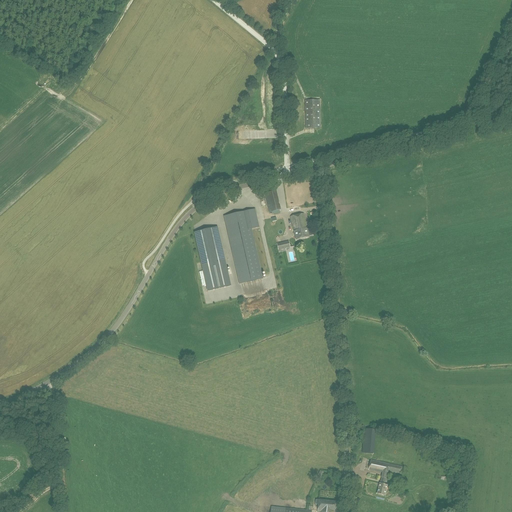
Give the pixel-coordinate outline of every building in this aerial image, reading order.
[(321,128),(320,100),(305,100),(306,128),(321,128)] [(277,191),(265,193),(269,213),(274,212),(274,215),(280,213),(280,210),(281,210),(277,191)] [(254,209),(225,216),(240,283),(263,278),(251,229),(259,227),(254,209)] [(309,237),(304,214),(291,217),(296,240),(309,237)] [(195,233),(208,291),(230,286),(217,228),(195,233)] [(289,241),(277,244),(278,250),(279,253),(286,251),(285,248),(290,247),(289,241)] [(365,429),(362,453),(374,454),(376,430),(365,429)] [(401,474),(403,467),(371,460),(368,470),(382,473),(381,478),(382,478),(381,483),(380,483),(377,494),(385,496),(388,485),(385,485),(389,471),(401,474)] [(337,502),(319,500),(316,500),(316,504),(318,505),(318,511),(320,511),(319,511),(333,511),(334,510),(337,511),(337,502)]
